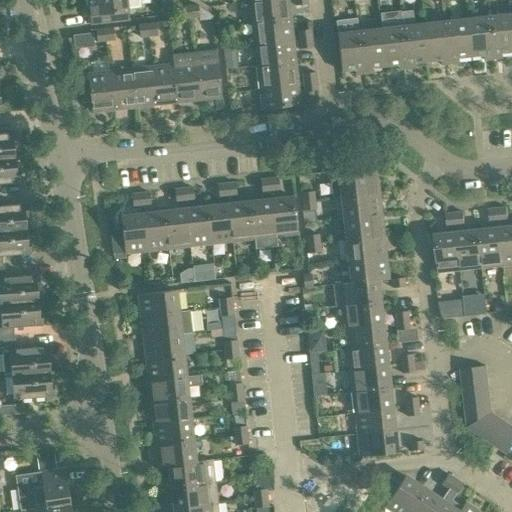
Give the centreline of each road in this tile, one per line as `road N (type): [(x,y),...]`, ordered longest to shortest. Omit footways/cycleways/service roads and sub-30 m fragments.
road 1 (residential): [(447,456),(417,199),(436,155)]
road 2 (residential): [(59,162),(334,127)]
road 3 (residential): [(98,426),(59,162)]
road 4 (residential): [(59,162),(19,0)]
road 5 (residential): [(286,473),(447,456)]
road 6 (residential): [(334,127),(319,0)]
